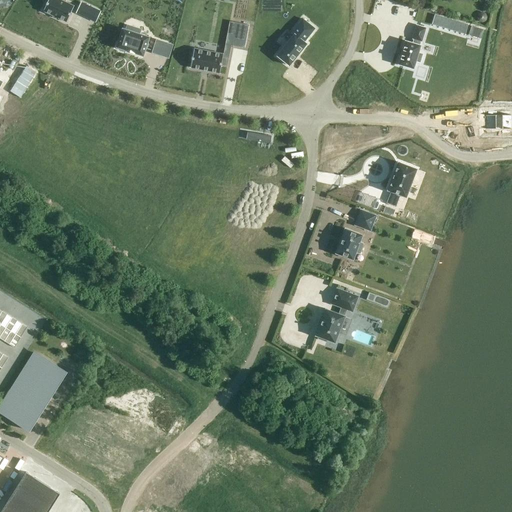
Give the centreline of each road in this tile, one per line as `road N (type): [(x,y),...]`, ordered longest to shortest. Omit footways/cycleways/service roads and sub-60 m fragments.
road 1 (unclassified): [(126,511),(143,479),(228,394),(252,358),(303,219),(311,117)]
road 2 (unclassified): [(311,117),(170,99),(0,31)]
road 3 (unclassified): [(311,117),(511,120)]
road 4 (unclassified): [(105,511),(91,493),(0,434)]
road 5 (unclassified): [(358,0),(351,51),(311,117)]
